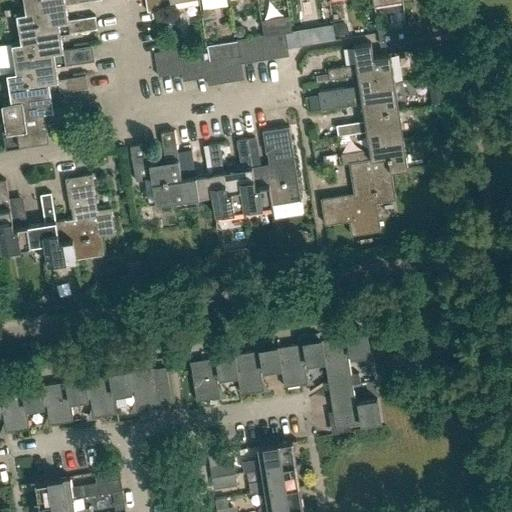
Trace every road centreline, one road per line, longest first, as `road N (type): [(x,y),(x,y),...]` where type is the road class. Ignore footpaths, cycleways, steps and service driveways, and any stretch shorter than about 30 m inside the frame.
road 1 (residential): [(141,111),(72,149),(0,160)]
road 2 (residential): [(141,111),(282,89)]
